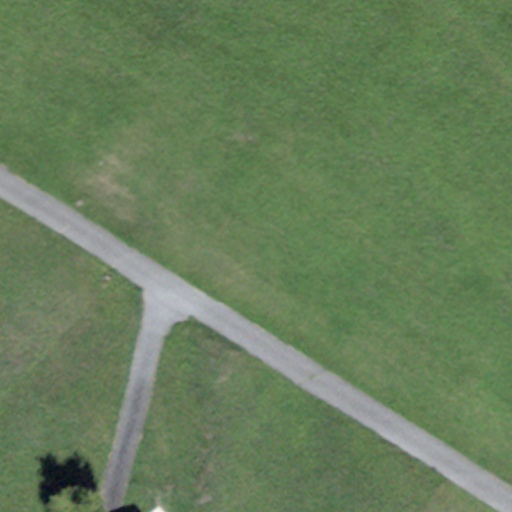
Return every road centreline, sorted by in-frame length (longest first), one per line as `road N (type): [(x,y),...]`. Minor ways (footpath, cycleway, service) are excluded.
road 1 (track): [(0,190),(511,504)]
road 2 (track): [(162,289),(110,511)]
